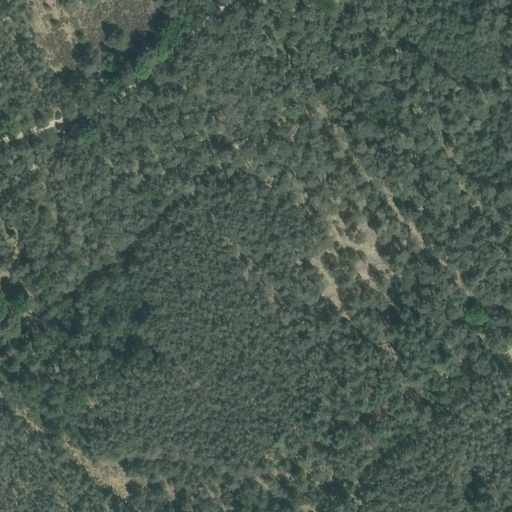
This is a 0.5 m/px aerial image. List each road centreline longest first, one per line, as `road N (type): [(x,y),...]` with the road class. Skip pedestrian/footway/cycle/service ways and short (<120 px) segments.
road 1 (track): [(511,332),(309,511)]
road 2 (track): [(221,0),(79,113)]
